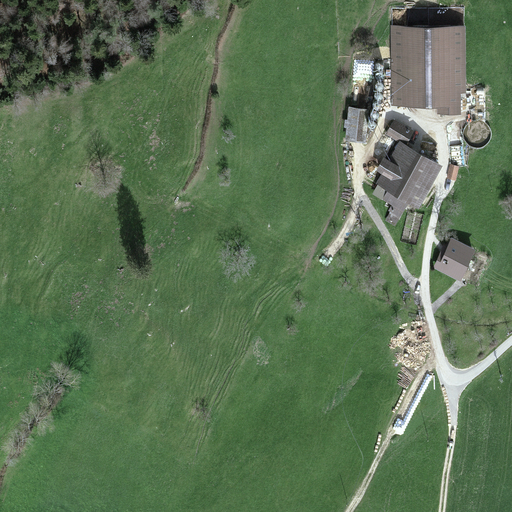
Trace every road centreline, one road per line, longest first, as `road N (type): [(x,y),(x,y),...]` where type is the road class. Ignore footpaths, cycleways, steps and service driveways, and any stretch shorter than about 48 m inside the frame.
road 1 (track): [(348,511),(388,444),(456,383)]
road 2 (track): [(441,511),(456,383)]
